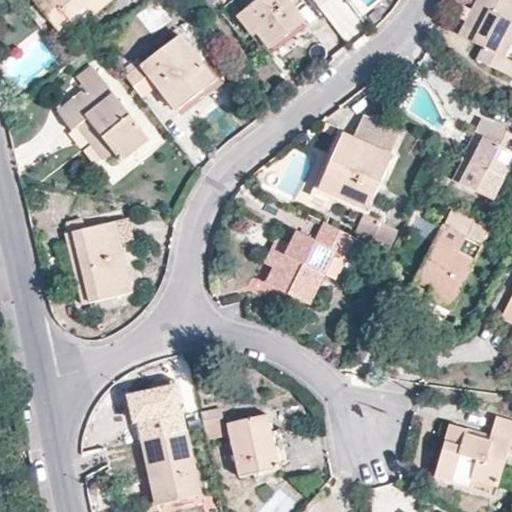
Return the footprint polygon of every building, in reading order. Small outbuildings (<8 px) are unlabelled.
[(35,0),(63,35),(91,12),(93,15),(111,0),(35,0)] [(257,0),(239,15),(254,34),(258,32),(269,45),(305,18),(291,0),(257,0)] [(511,0),(476,0),(459,35),(483,47),(477,58),(511,76),(511,0)] [(134,59),(121,70),(142,97),(156,85),(176,109),(213,79),(178,35),(139,66),(134,59)] [(72,128),(78,125),(88,116),(115,151),(122,160),(150,138),(92,64),(76,77),(86,88),(57,110),(72,128)] [(366,113),(354,138),(389,154),(399,129),(366,113)] [(88,116),(78,125),(104,159),(115,151),(88,116)] [(511,133),(483,118),(460,161),(468,165),(459,182),(494,200),(511,164),(511,133)] [(389,154),(354,138),(344,134),(319,188),(369,209),(392,155),(389,154)] [(468,165),(460,161),(452,179),(459,182),(468,165)] [(493,227),(452,206),(443,223),(484,243),(493,227)] [(355,236),(389,252),(400,229),(365,212),(353,235),(355,236)] [(129,217),(116,220),(122,241),(134,238),(129,217)] [(122,241),(116,220),(65,232),(83,303),(133,291),(122,241)] [(353,235),(324,220),(315,239),(295,230),(290,241),(284,252),(281,251),(273,267),(265,282),(311,304),(327,273),(337,278),(349,255),(347,254),(355,236),(353,235)] [(484,243),(443,223),(414,281),(431,289),(426,297),(450,309),(484,243)] [(284,252),(290,241),(277,235),(263,262),(273,267),(281,251),(284,252)] [(410,289),(426,297),(431,289),(414,281),(410,289)] [(511,297),(501,318),(511,322),(511,297)] [(143,438),(187,429),(175,375),(131,385),(143,438)] [(280,466),(272,431),(268,413),(227,422),(239,475),(280,466)] [(469,427),(450,423),(434,476),(469,485),(473,473),(501,481),(511,444),(511,443),(511,419),(496,415),(490,437),(468,431),(469,427)] [(218,416),(203,419),(204,425),(207,436),(222,433),(218,416)] [(283,428),(272,431),(280,466),(290,464),(283,428)] [(143,438),(151,477),(155,495),(157,503),(201,493),(187,429),(143,438)] [(155,495),(151,477),(145,479),(149,497),(155,495)]
